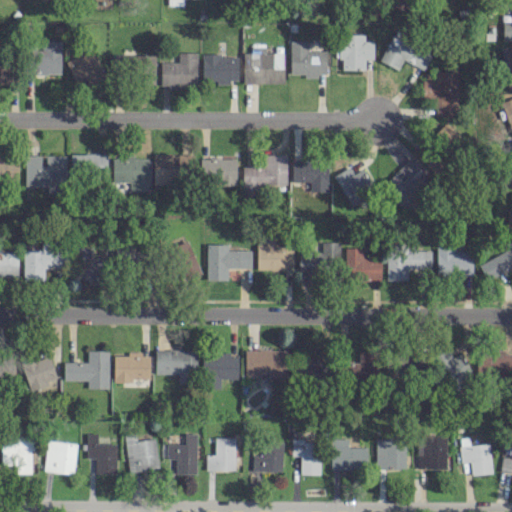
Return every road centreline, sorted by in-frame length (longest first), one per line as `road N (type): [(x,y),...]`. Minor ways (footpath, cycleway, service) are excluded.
road 1 (tertiary): [(0,510),(511,511)]
road 2 (residential): [(0,314),(511,315)]
road 3 (residential): [(0,119),(374,119)]
